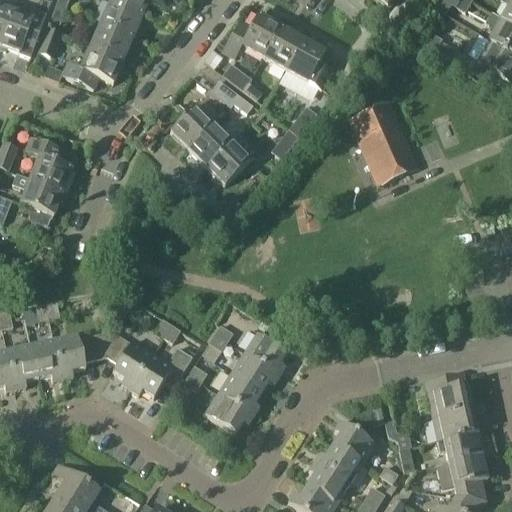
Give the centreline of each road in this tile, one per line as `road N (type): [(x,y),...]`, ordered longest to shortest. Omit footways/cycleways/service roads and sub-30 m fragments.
road 1 (residential): [(266,477),(243,497),(218,499),(96,414),(0,435)]
road 2 (residential): [(118,134),(219,0)]
road 3 (residential): [(347,381),(497,355)]
road 4 (residential): [(266,477),(308,407),(347,381)]
road 5 (residential): [(118,134),(0,91)]
road 6 (residential): [(77,249),(118,134)]
